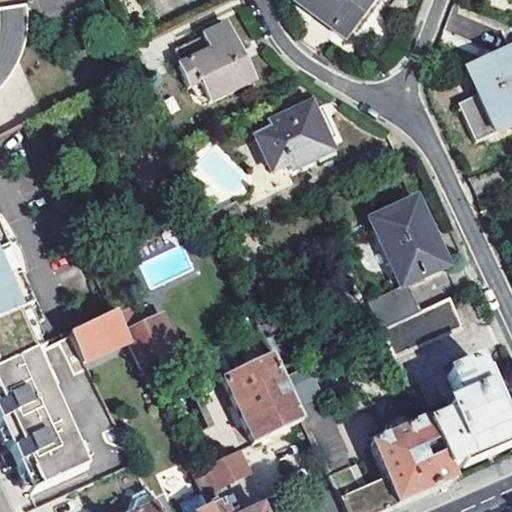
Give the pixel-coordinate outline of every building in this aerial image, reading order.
[(294,0),(292,3),(343,41),(349,32),(355,37),(383,0),(294,0)] [(0,85),(5,79),(12,68),(19,52),(22,40),(23,18),(22,10),(0,13),(0,85)] [(201,38),(201,40),(173,53),(181,69),(177,71),(186,90),(197,85),(207,105),(252,84),(224,26),(201,38)] [(455,107),(473,145),(511,128),(511,51),(466,72),(476,97),(455,107)] [(271,133),(255,140),(271,174),(287,166),(290,172),(316,159),(312,151),(335,140),(320,109),(312,114),(309,107),(268,126),(271,133)] [(159,158),(172,151),(155,116),(142,122),(159,158)] [(327,144),(312,151),(316,159),(331,152),(327,144)] [(0,370),(41,351),(37,341),(29,323),(38,319),(51,313),(0,198),(0,370)] [(368,305),(381,332),(419,315),(407,287),(446,269),(415,201),(368,222),(399,290),(368,305)] [(204,218),(214,240),(247,227),(237,202),(204,218)] [(394,359),(462,328),(449,301),(419,315),(381,332),(394,359)] [(114,316),(70,337),(84,365),(128,344),(125,337),(114,316)] [(38,319),(29,323),(37,341),(46,337),(38,319)] [(125,337),(128,344),(146,381),(180,365),(159,320),(125,337)] [(30,496),(125,453),(84,365),(70,337),(41,351),(0,370),(0,428),(11,452),(18,468),(25,485),(30,496)] [(452,484),(447,473),(424,424),(404,433),(403,431),(390,436),(391,439),(368,448),(384,483),(369,491),(363,488),(354,469),(348,472),(341,457),(346,455),(326,414),(322,416),(294,356),(274,365),(302,423),(334,492),(343,511),(388,511),(439,490),(452,484)] [(302,423),(274,365),(271,359),(222,382),(252,447),(302,423)] [(460,406),(423,422),(424,424),(447,473),(460,466),(462,470),(511,448),(511,426),(505,411),(487,375),(482,377),(476,365),(447,378),(460,406)] [(4,464),(7,472),(18,468),(11,452),(0,456),(4,464)] [(214,493),(247,476),(237,454),(199,473),(209,495),(214,493)] [(203,498),(205,502),(211,499),(216,509),(221,507),(214,493),(209,495),(199,473),(192,475),(203,498)] [(317,511),(343,511),(334,492),(312,502),(317,511)] [(153,511),(146,498),(134,503),(130,511),(153,511)] [(203,498),(178,509),(179,511),(208,511),(210,511),(205,502),(203,498)] [(211,499),(205,502),(210,511),(209,511),(261,511),(260,510),(256,511),(223,511),(221,507),(216,509),(211,499)]
